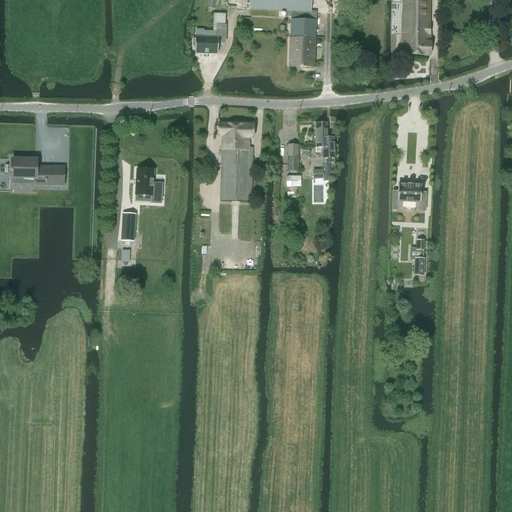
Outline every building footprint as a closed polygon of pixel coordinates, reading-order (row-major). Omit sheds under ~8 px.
[(250,0),(250,9),(291,12),(310,12),(311,12),(311,0),(250,0)] [(420,55),(420,41),(419,41),(420,26),(419,26),(419,0),(393,0),(393,12),(396,12),(395,20),(392,20),(391,54),(420,55)] [(310,20),(310,12),(291,12),(290,38),(289,67),(313,68),(316,21),(310,20)] [(192,39),(192,46),(195,46),(195,54),(217,54),(218,39),(225,39),(225,26),(216,25),(216,32),(204,32),(204,29),(196,29),(195,37),(195,39),(192,39)] [(217,124),(217,135),(220,139),(221,139),(221,147),(220,202),(250,203),(252,148),(248,148),(248,138),(253,138),(253,125),(217,124)] [(326,124),(314,124),(315,153),(321,153),(321,164),(323,164),(323,172),(312,173),(313,180),(323,180),(323,182),(330,182),(329,163),(334,163),(333,138),(327,138),(326,124)] [(298,145),(287,145),(287,173),(298,173),(298,145)] [(62,185),(63,168),(36,167),(36,161),(11,160),(11,170),(10,170),(10,172),(11,172),(11,178),(35,178),(35,184),(62,185)] [(134,194),(152,195),(152,203),(161,204),(162,184),(154,183),(154,170),(135,169),(134,194)] [(286,187),(286,195),(296,195),(296,187),(300,187),(300,177),(286,176),(286,187)] [(391,209),(398,210),(401,207),(401,201),(416,202),(415,208),(418,211),(424,211),(425,193),(420,192),(421,186),(412,185),(412,184),(407,184),(407,185),(398,184),(397,191),(392,191),(391,209)] [(122,214),(120,241),(134,242),(135,214),(122,214)] [(410,248),(409,260),(414,260),(413,276),(423,276),(424,276),(425,259),(423,258),(423,250),(423,241),(416,241),(416,249),(410,248)]
